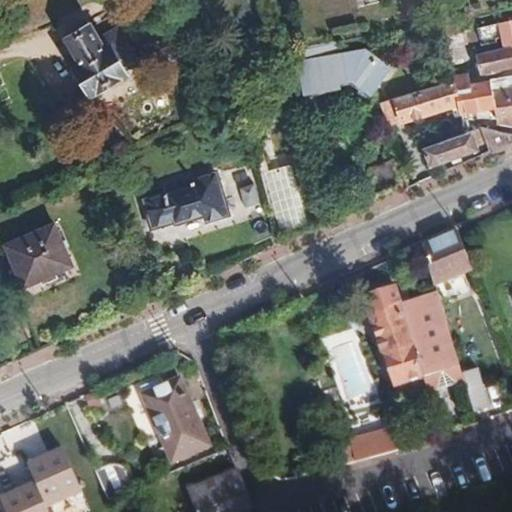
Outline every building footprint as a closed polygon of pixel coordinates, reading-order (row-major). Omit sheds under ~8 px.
[(491,108),(493,120),(511,123),(511,23),(503,25),(508,50),(477,56),(480,73),(511,67),(511,78),(470,86),(467,72),(451,75),(452,80),(457,106),(459,113),(491,108)] [(123,47),(115,31),(95,42),(89,30),(69,42),(83,68),(77,71),(90,94),(122,78),(110,54),(123,47)] [(308,63),(301,65),(306,95),(343,87),(342,82),(354,79),(375,93),(390,70),(366,52),(360,53),(357,40),(355,41),(338,44),(306,50),(308,63)] [(379,102),(386,127),(457,106),(452,80),(379,102)] [(478,129),(469,131),(474,144),(483,141),(478,129)] [(511,136),(478,129),(483,141),(487,154),(511,142),(511,136)] [(428,168),(476,150),(474,144),(469,131),(463,134),(422,148),(428,168)] [(404,190),(395,159),(368,171),(372,183),(360,188),(368,206),(404,190)] [(293,170),(264,179),(282,238),(312,229),(293,170)] [(206,225),(230,218),(217,175),(216,172),(193,179),(194,184),(143,199),(151,228),(171,222),(173,228),(204,219),(206,225)] [(226,172),(217,175),(230,218),(240,214),(255,196),(226,172)] [(17,290),(65,268),(48,227),(0,248),(17,290)] [(433,289),(471,274),(456,234),(421,249),(433,289)] [(368,318),(394,391),(426,380),(457,369),(434,294),(368,318)] [(308,316),(325,309),(319,295),(303,302),(308,316)] [(24,330),(0,340),(0,349),(7,367),(35,355),(24,330)] [(457,369),(426,380),(430,394),(461,383),(460,378),(457,369)] [(461,383),(471,415),(485,410),(474,373),(460,378),(461,383)] [(168,462),(204,447),(175,381),(159,387),(164,399),(143,408),(168,462)] [(164,399),(159,387),(138,396),(143,408),(164,399)] [(359,431),(345,436),(355,467),(402,454),(392,426),(360,436),(359,431)] [(86,490),(66,446),(31,462),(41,478),(53,505),(86,490)] [(108,468),(90,475),(103,504),(127,493),(118,473),(116,470),(113,468),(110,468),(108,468)] [(185,492),(191,511),(246,511),(232,476),(185,492)] [(55,511),(53,505),(41,478),(4,495),(11,511),(55,511)]
